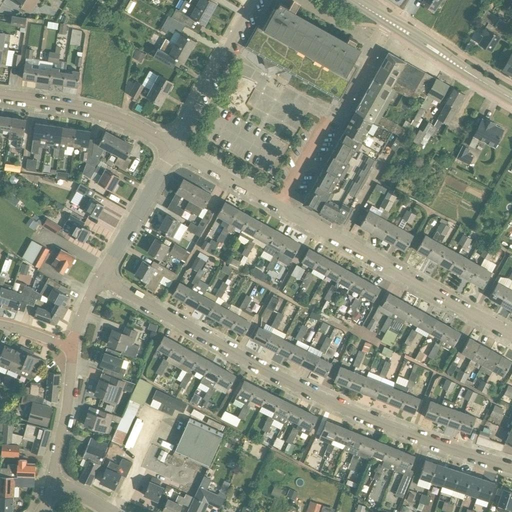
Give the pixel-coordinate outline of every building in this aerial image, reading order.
[(31,13),(38,0),(13,0),(20,4),(19,6),(31,13)] [(191,0),(189,3),(192,4),(211,15),(217,4),(210,0),(191,0)] [(424,0),(422,3),(433,12),(441,0),(424,0)] [(291,18),(295,12),(298,6),(292,2),(289,7),(280,2),(278,6),(276,5),(269,18),(265,16),(257,29),(350,80),(357,68),(353,65),(358,56),(291,18)] [(177,9),(172,18),(180,23),(186,25),(189,27),(194,20),(205,26),(211,15),(192,4),(186,15),(177,9)] [(508,24),(486,11),(478,23),(486,28),(482,34),(485,36),(480,44),(491,51),(503,31),(508,24)] [(169,31),(174,34),(176,30),(180,23),(172,18),(169,16),(161,29),(168,33),(169,31)] [(11,24),(26,26),(27,19),(12,17),(11,24)] [(66,35),(66,31),(67,27),(60,26),(59,34),(66,35)] [(275,60),(286,66),(341,97),(350,80),(257,29),(248,45),(264,53),(266,62),(275,60)] [(0,48),(3,49),(8,50),(10,42),(11,36),(5,34),(3,34),(3,32),(0,31),(0,48)] [(196,42),(181,33),(175,44),(190,53),(196,42)] [(151,56),(172,68),(177,60),(184,64),(190,53),(175,44),(165,38),(159,50),(156,48),(151,56)] [(8,50),(3,49),(0,48),(0,65),(6,65),(8,50)] [(146,55),(136,48),(133,54),(135,55),(133,58),(141,63),(146,55)] [(37,81),(38,69),(40,60),(31,58),(33,50),(27,49),(23,79),(37,81)] [(377,123),(401,82),(410,87),(407,91),(424,101),(437,79),(388,52),(355,111),(377,123)] [(511,54),(503,71),(511,75),(511,54)] [(19,68),(21,56),(15,55),(12,67),(19,68)] [(45,70),(38,69),(37,81),(50,83),(53,68),(46,67),(45,70)] [(59,69),(53,68),(50,83),(64,85),(66,73),(59,72),(59,69)] [(73,74),(66,73),(64,85),(78,87),(80,73),(73,72),(73,74)] [(151,90),(144,86),(137,82),(129,95),(136,99),(140,92),(147,97),(161,105),(169,90),(171,90),(173,86),(172,85),(173,83),(159,76),(151,90)] [(437,79),(424,101),(422,105),(414,120),(418,123),(428,105),(429,105),(433,98),(439,102),(448,86),(437,79)] [(431,126),(426,133),(432,137),(441,122),(448,125),(465,95),(452,88),(444,102),(447,103),(433,127),(431,126)] [(377,123),(355,111),(344,132),(358,141),(381,154),(393,133),(377,123)] [(0,116),(0,131),(3,132),(3,135),(10,136),(12,119),(0,116)] [(404,135),(407,130),(384,117),(381,122),(404,135)] [(482,120),(478,129),(478,128),(474,136),(495,147),(499,139),(504,130),(495,126),(496,124),(484,118),(483,120),(482,120)] [(26,121),(12,119),(10,136),(17,137),(17,134),(24,135),(26,121)] [(426,133),(431,126),(432,124),(426,120),(413,142),(419,145),(426,133)] [(47,140),(49,126),(36,124),(31,154),(36,154),(38,146),(39,146),(40,139),(47,140)] [(49,126),(47,140),(47,145),(52,146),(52,148),(55,148),(53,157),(59,158),(60,149),(61,143),(63,128),(49,126)] [(59,158),(64,159),(66,147),(74,148),(77,130),(63,128),(61,143),(60,149),(59,158)] [(90,132),(77,130),(74,148),(81,149),(81,146),(88,147),(90,132)] [(95,141),(92,157),(99,160),(105,149),(112,152),(119,139),(106,132),(100,143),(95,141)] [(358,141),(344,132),(343,133),(346,135),(339,147),(337,146),(335,150),(337,151),(331,163),(329,162),(328,163),(330,164),(323,176),(321,175),(319,178),(321,179),(315,191),(312,190),(303,205),(311,209),(313,207),(319,210),(358,141)] [(404,139),(398,136),(390,150),(396,153),(404,139)] [(119,139),(112,152),(119,156),(114,164),(126,171),(132,160),(126,157),(132,146),(119,139)] [(358,141),(319,210),(325,214),(324,216),(328,217),(329,216),(345,225),(355,209),(351,207),(381,154),(358,141)] [(462,146),(456,159),(469,165),(472,157),(466,154),(469,149),(462,146)] [(92,157),(87,154),(86,162),(86,163),(82,174),(90,179),(94,172),(102,176),(98,183),(111,191),(113,189),(115,190),(118,184),(116,183),(122,173),(99,160),(92,157)] [(35,172),(36,165),(37,161),(27,159),(26,171),(35,172)] [(190,201),(197,187),(184,180),(172,202),(178,205),(183,196),(190,201)] [(76,191),(86,196),(79,208),(97,218),(104,206),(92,199),(93,197),(87,194),(90,189),(81,184),(76,191)] [(197,187),(190,201),(185,209),(199,217),(211,195),(197,187)] [(4,198),(12,204),(16,198),(8,192),(4,198)] [(360,226),(371,233),(389,200),(385,198),(378,211),(371,207),(360,226)] [(389,200),(371,233),(383,239),(391,223),(384,219),(388,211),(389,211),(394,203),(389,200)] [(167,209),(176,214),(181,217),(184,211),(171,203),(167,209)] [(225,203),(218,216),(224,219),(220,225),(224,227),(227,229),(238,210),(225,203)] [(197,227),(204,230),(213,214),(207,210),(197,227)] [(250,217),(238,210),(227,229),(224,227),(220,234),(226,237),(230,230),(233,232),(236,226),(243,230),(250,217)] [(407,211),(403,219),(407,222),(411,213),(407,211)] [(411,213),(407,222),(411,224),(416,216),(411,213)] [(173,237),(181,223),(167,215),(159,229),(173,237)] [(62,231),(69,235),(83,243),(84,241),(85,242),(88,238),(87,237),(89,232),(81,227),(82,225),(70,217),(62,231)] [(250,217),(243,230),(240,235),(250,241),(252,242),(255,237),(263,224),(250,217)] [(39,224),(30,219),(26,225),(34,231),(39,224)] [(47,219),(42,226),(57,235),(61,228),(47,219)] [(200,237),(204,230),(197,227),(191,223),(187,230),(200,237)] [(394,245),(402,229),(398,227),(391,223),(383,239),(394,245)] [(441,234),(445,225),(441,223),(432,239),(425,235),(416,251),(417,251),(428,257),(436,242),(441,234)] [(263,224),(255,237),(268,244),(275,231),(263,224)] [(441,234),(444,236),(449,227),(445,225),(441,234)] [(511,230),(505,227),(501,232),(511,237),(511,230)] [(402,229),(394,245),(405,251),(414,236),(402,229)] [(288,238),(275,231),(268,244),(266,247),(263,252),(274,258),(275,255),(277,256),(280,251),(288,238)] [(511,237),(501,232),(498,237),(510,243),(511,238),(511,237)] [(222,244),(226,237),(220,234),(217,241),(220,243),(222,244)] [(463,246),(468,237),(463,235),(458,243),(463,246)] [(228,247),(232,249),(238,239),(234,237),(228,247)] [(472,240),(468,237),(463,246),(467,248),(472,240)] [(498,237),(495,242),(507,248),(510,243),(498,237)] [(284,260),(286,254),(293,258),(300,245),(288,238),(280,251),(278,256),(275,255),(274,258),(271,262),(276,265),(280,258),(284,260)] [(170,255),(181,261),(187,251),(175,244),(172,249),(169,247),(169,246),(156,239),(148,253),(161,260),(166,263),(170,255)] [(39,268),(49,250),(32,240),(22,259),(39,268)] [(210,244),(206,251),(212,255),(214,252),(219,244),(211,240),(209,243),(210,244)] [(201,248),(206,251),(210,244),(209,243),(205,241),(201,248)] [(250,241),(246,248),(251,251),(255,244),(252,242),(250,241)] [(447,248),(440,244),(436,242),(428,257),(439,263),(447,248)] [(222,244),(220,243),(219,244),(214,252),(217,253),(222,244)] [(490,250),(485,247),(480,256),(485,258),(490,250)] [(242,255),(245,256),(247,258),(251,251),(246,248),(242,255)] [(450,270),(458,254),(452,250),(447,248),(439,263),(450,270)] [(309,249),(302,262),(314,268),(321,256),(309,249)] [(75,257),(61,250),(57,258),(52,267),(63,274),(69,264),(71,265),(75,257)] [(494,252),(490,250),(485,258),(489,261),(494,252)] [(191,268),(198,272),(200,269),(201,270),(205,262),(206,263),(209,258),(200,252),(191,268)] [(458,254),(450,270),(461,276),(469,260),(458,254)] [(321,256),(314,268),(326,275),(333,263),(321,256)] [(6,258),(0,275),(0,277),(6,279),(12,260),(7,258),(6,258)] [(232,258),(228,267),(233,270),(236,271),(241,262),(232,258)] [(469,260),(461,276),(472,282),(481,266),(469,260)] [(178,276),(165,268),(163,267),(161,272),(143,262),(135,275),(148,283),(145,287),(154,292),(157,288),(163,276),(173,282),(178,276)] [(273,272),(276,265),(271,262),(267,269),(270,270),(273,272)] [(333,263),(326,275),(338,281),(345,269),(333,263)] [(23,264),(21,271),(27,273),(29,266),(23,264)] [(233,270),(228,267),(224,265),(221,271),(229,276),(233,270)] [(291,275),(292,275),(299,279),(305,270),(297,265),(296,265),(291,275)] [(481,266),(472,282),(482,288),(483,288),(492,272),(481,266)] [(256,267),(252,273),(263,280),(267,274),(256,267)] [(200,269),(198,272),(196,277),(201,279),(205,272),(201,270),(200,269)] [(345,269),(338,281),(350,288),(357,276),(345,269)] [(314,275),(311,273),(309,272),(305,279),(310,282),(314,275)] [(357,276),(350,288),(362,295),(369,282),(357,276)] [(3,289),(6,279),(0,277),(0,306),(6,309),(12,292),(3,289)] [(201,279),(196,277),(192,283),(194,285),(195,284),(197,285),(200,280),(201,279)] [(40,295),(43,297),(56,304),(64,307),(70,297),(58,291),(61,285),(48,279),(40,295)] [(306,289),(310,282),(305,279),(301,286),(306,289)] [(194,285),(192,290),(185,302),(197,309),(206,291),(209,286),(200,280),(197,285),(195,284),(194,285)] [(223,282),(220,289),(225,292),(229,285),(223,282)] [(369,282),(362,295),(374,301),(380,289),(369,282)] [(185,302),(192,290),(180,283),(173,295),(185,302)] [(500,304),(508,290),(497,284),(489,298),(489,299),(490,299),(500,304)] [(21,285),(18,294),(12,292),(6,309),(17,312),(21,300),(28,302),(31,290),(32,289),(21,285)] [(338,288),(332,285),(329,292),(334,295),(338,288)] [(225,292),(220,289),(216,296),(218,298),(221,299),(225,292)] [(43,297),(40,295),(31,290),(28,302),(27,305),(34,307),(36,300),(41,302),(43,297)] [(511,308),(511,291),(508,290),(500,304),(511,311),(511,308)] [(206,291),(197,309),(209,315),(215,303),(218,298),(216,296),(206,291)] [(261,291),(258,301),(263,303),(267,293),(261,291)] [(325,299),(330,302),(334,295),(329,292),(325,299)] [(394,313),(401,300),(389,294),(382,306),(394,313)] [(248,305),(252,298),(246,295),(242,302),(248,305)] [(279,301),(273,298),(272,297),(266,308),(273,312),(279,301)] [(357,308),(361,301),(359,300),(356,298),(356,299),(352,305),(357,308)] [(413,307),(401,300),(394,313),(391,318),(394,320),(390,327),(385,324),(381,331),(386,334),(381,341),(391,346),(406,319),(413,307)] [(242,302),(239,309),(244,312),(248,305),(242,302)] [(215,303),(209,315),(220,322),(227,310),(226,309),(228,306),(223,303),(222,306),(215,303)] [(64,307),(56,304),(51,313),(37,308),(34,318),(55,325),(59,318),(62,319),(67,309),(64,307)] [(353,315),(357,308),(352,305),(348,312),(353,315)] [(413,307),(406,319),(418,326),(425,314),(413,307)] [(232,329),(239,316),(227,310),(220,322),(232,329)] [(312,312),(309,317),(319,321),(321,316),(312,312)] [(357,312),(352,318),(356,322),(362,315),(357,312)] [(278,313),(275,320),(280,322),(284,315),(278,313)] [(425,314),(418,326),(430,333),(437,320),(425,314)] [(251,323),(242,318),(239,316),(232,329),(244,335),(251,323)] [(385,324),(390,327),(394,320),(391,318),(389,317),(385,324)] [(280,322),(275,320),(271,327),(274,328),(276,330),(280,322)] [(377,323),(372,320),(367,328),(372,332),(377,323)] [(437,320),(430,333),(442,339),(449,327),(437,320)] [(158,327),(150,324),(147,330),(155,333),(158,327)] [(302,325),(299,332),(304,335),(308,328),(302,325)] [(442,339),(439,344),(439,345),(441,346),(451,351),(461,334),(449,327),(442,339)] [(139,347),(133,344),(137,333),(126,328),(124,335),(113,331),(108,345),(122,350),(121,353),(120,353),(136,359),(135,358),(139,347)] [(265,346),(271,334),(259,328),(253,340),(265,346)] [(286,334),(276,330),(274,328),(271,334),(265,346),(277,352),(283,340),(286,334)] [(412,330),(408,337),(414,340),(417,333),(415,331),(412,330)] [(301,342),(304,335),(299,332),(295,339),(301,342)] [(158,349),(169,355),(176,343),(164,336),(158,349)] [(323,344),(328,347),(332,340),(327,337),(323,344)] [(414,340),(408,337),(404,344),(410,347),(414,340)] [(461,353),(472,359),(480,344),(471,339),(469,338),(461,353)] [(283,340),(277,352),(289,358),(296,346),(283,340)] [(298,341),(296,346),(289,358),(301,365),(310,347),(298,341)] [(176,343),(169,355),(181,362),(188,350),(176,343)] [(437,353),(441,346),(439,345),(439,344),(436,343),(432,350),(437,353)] [(320,351),(317,350),(310,347),(301,365),(313,371),(320,358),(323,353),(325,354),(328,347),(323,344),(320,351)] [(472,359),(477,362),(482,365),(490,350),(480,344),(472,359)] [(0,365),(7,369),(15,351),(5,346),(3,350),(0,348),(0,365)] [(15,351),(7,369),(19,374),(22,367),(29,351),(21,347),(19,352),(15,351)] [(200,356),(188,350),(181,362),(193,369),(200,356)] [(433,360),(437,353),(432,350),(428,357),(433,360)] [(482,365),(493,371),(501,356),(490,350),(482,365)] [(22,367),(19,374),(18,375),(30,381),(37,375),(37,374),(47,362),(39,359),(39,358),(33,356),(34,353),(29,351),(22,367)] [(361,360),(364,353),(365,353),(359,351),(356,358),(361,360)] [(123,380),(126,370),(121,367),(123,360),(105,353),(104,355),(102,355),(100,360),(102,360),(100,365),(114,370),(112,376),(123,380)] [(200,356),(193,369),(205,375),(212,363),(200,356)] [(501,356),(493,371),(503,377),(511,362),(510,361),(501,356)] [(320,358),(313,371),(326,377),(332,364),(320,358)] [(356,358),(353,366),(358,368),(361,360),(356,358)] [(164,359),(160,366),(165,369),(169,362),(166,361),(164,359)] [(391,363),(388,362),(386,361),(383,368),(388,371),(391,363)] [(458,365),(453,362),(447,372),(449,376),(451,377),(458,365)] [(210,388),(211,386),(214,387),(224,369),(212,363),(205,375),(200,383),(210,388)] [(161,376),(165,369),(160,366),(156,373),(161,376)] [(334,381),(348,386),(353,372),(340,366),(334,381)] [(388,371),(383,368),(380,376),(385,378),(388,371)] [(217,389),(226,394),(236,376),(224,369),(214,387),(211,386),(210,388),(207,393),(213,395),(217,389)] [(459,381),(464,372),(459,370),(455,379),(459,381)] [(189,382),(193,375),(188,372),(184,379),(189,382)] [(353,372),(348,386),(361,392),(367,377),(353,372)] [(409,379),(415,381),(418,374),(412,372),(409,379)] [(469,374),(464,372),(459,381),(465,384),(466,380),(469,374)] [(31,383),(30,394),(44,399),(57,403),(60,374),(49,373),(47,393),(40,392),(40,384),(31,383)] [(374,397),(380,383),(367,377),(361,392),(374,397)] [(113,378),(111,384),(100,381),(95,395),(117,403),(125,382),(113,378)] [(185,389),(189,382),(184,379),(180,386),(185,389)] [(415,381),(409,379),(406,387),(409,388),(412,389),(415,381)] [(442,388),(447,391),(451,381),(446,379),(442,388)] [(235,400),(245,404),(247,406),(247,405),(250,400),(256,387),(244,381),(235,400)] [(451,381),(447,391),(451,393),(456,384),(451,381)] [(477,389),(482,392),(486,383),(481,381),(477,389)] [(409,388),(406,387),(396,382),(395,384),(393,388),(388,403),(401,408),(406,395),(407,393),(409,388)] [(388,403),(393,388),(380,383),(374,397),(388,403)] [(486,383),(482,392),(486,394),(490,385),(486,383)] [(256,387),(250,400),(256,403),(262,406),(269,393),(256,387)] [(184,404),(154,389),(150,397),(151,402),(177,415),(180,413),(184,404)] [(464,399),(468,401),(473,392),(468,390),(464,399)] [(44,399),(30,394),(24,392),(21,403),(27,405),(26,411),(31,412),(29,421),(47,425),(52,408),(43,406),(44,399)] [(473,392),(468,401),(473,403),(477,394),(473,392)] [(209,402),(213,395),(207,393),(204,400),(206,401),(209,402)] [(269,393),(262,406),(260,411),(269,416),(272,417),(281,399),(269,393)] [(420,399),(410,394),(407,393),(406,395),(401,408),(414,413),(420,399)] [(197,405),(201,397),(195,394),(190,401),(197,405)] [(283,424),(287,418),(293,405),(281,399),(272,417),(269,416),(266,423),(271,426),(274,420),(283,424)] [(443,400),(441,405),(436,421),(447,425),(453,409),(455,404),(443,400)] [(203,406),(207,408),(206,409),(213,412),(216,406),(209,402),(206,401),(203,406)] [(430,401),(424,417),(426,418),(426,417),(436,421),(441,405),(430,401)] [(194,409),(184,404),(180,413),(170,436),(180,440),(190,419),(194,409)] [(247,406),(245,404),(241,411),(247,413),(250,406),(247,405),(247,406)] [(293,405),(287,418),(299,424),(305,411),(293,405)] [(493,410),(502,414),(504,410),(495,406),(493,410)] [(453,409),(447,425),(458,429),(464,413),(453,409)] [(100,410),(98,416),(89,413),(85,426),(102,431),(106,418),(111,420),(119,423),(121,417),(100,410)] [(502,414),(493,410),(490,415),(500,419),(502,414)] [(243,421),(247,413),(241,411),(238,418),(243,421)] [(308,436),(317,417),(305,411),(299,424),(296,429),(294,428),(290,435),(295,438),(299,431),(308,436)] [(240,420),(225,412),(222,419),(237,427),(240,420)] [(464,413),(458,429),(469,433),(470,433),(476,417),(464,413)] [(135,417),(125,446),(133,449),(144,419),(135,417)] [(209,468),(224,434),(190,419),(180,440),(174,453),(209,468)] [(339,426),(326,421),(319,439),(329,443),(329,444),(332,445),(334,439),(339,426)] [(3,432),(2,445),(10,445),(11,446),(13,424),(4,423),(3,432)] [(271,426),(266,423),(262,430),(268,433),(271,426)] [(24,436),(35,439),(32,452),(44,455),(51,430),(28,424),(24,436)] [(339,426),(334,439),(346,444),(352,431),(339,426)] [(364,436),(352,431),(346,444),(344,450),(354,454),(357,455),(359,449),(364,436)] [(289,442),(292,444),(295,438),(290,435),(286,442),(289,443),(289,442)] [(369,460),(372,454),(377,441),(364,436),(359,449),(357,455),(360,456),(369,460)] [(284,441),(277,438),(273,446),(280,449),(284,441)] [(377,441),(372,454),(384,460),(389,447),(377,441)] [(295,445),(292,444),(289,442),(289,443),(286,449),(292,452),(295,445)] [(334,446),(332,445),(329,444),(326,451),(331,453),(334,446)] [(19,449),(20,446),(11,446),(10,445),(9,456),(19,457),(19,449)] [(91,486),(105,452),(87,445),(81,457),(88,460),(79,481),(91,486)] [(389,447),(384,460),(382,465),(379,464),(376,471),(382,474),(385,467),(394,471),(402,452),(389,447)] [(162,450),(158,459),(164,462),(168,453),(162,450)] [(331,453),(326,451),(323,459),(328,461),(331,453)] [(402,452),(394,471),(404,474),(395,495),(403,498),(411,477),(407,475),(409,469),(410,470),(415,457),(402,452)] [(360,456),(357,455),(354,454),(351,461),(348,469),(354,471),(357,463),(360,456)] [(100,482),(114,489),(122,472),(128,475),(133,463),(122,459),(119,465),(110,461),(100,482)] [(0,477),(18,477),(18,476),(35,477),(35,464),(27,464),(27,461),(18,460),(18,466),(8,465),(8,470),(0,469),(0,477)] [(425,460),(419,478),(421,479),(421,478),(431,482),(437,464),(426,461),(427,461),(425,460)] [(437,464),(431,482),(442,485),(448,468),(437,464)] [(448,468),(442,485),(453,489),(459,472),(448,468)] [(382,474),(376,471),(373,479),(379,481),(382,474)] [(459,472),(453,489),(465,493),(471,475),(459,472)] [(471,475),(465,493),(476,497),(482,479),(471,475)] [(18,477),(0,477),(0,510),(13,511),(14,486),(34,487),(35,477),(18,476),(18,477)] [(194,498),(190,507),(187,511),(204,511),(208,503),(220,508),(226,496),(220,493),(218,496),(206,490),(211,480),(204,476),(199,487),(194,498)] [(152,478),(144,495),(158,501),(163,488),(159,486),(161,482),(152,478)] [(493,483),(482,479),(476,497),(487,500),(487,501),(489,501),(494,483),(493,483)] [(224,481),(222,487),(228,489),(230,484),(224,481)] [(279,498),(283,490),(274,486),(271,495),(279,498)] [(501,511),(510,511),(511,509),(511,507),(511,492),(503,490),(498,504),(503,506),(501,511)] [(179,511),(183,504),(190,507),(194,498),(187,494),(185,498),(179,495),(176,503),(165,498),(160,510),(163,511),(179,511)] [(142,507),(153,511),(158,502),(146,497),(142,507)] [(319,511),(322,504),(310,501),(306,511),(319,511)]
